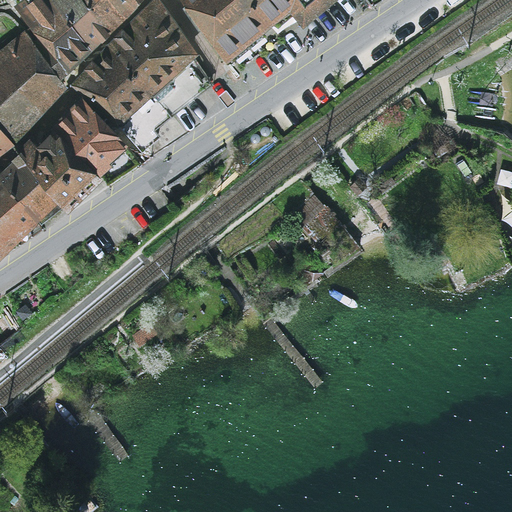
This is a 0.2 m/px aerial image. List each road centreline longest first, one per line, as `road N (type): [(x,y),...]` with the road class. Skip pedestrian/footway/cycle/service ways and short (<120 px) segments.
road 1 (tertiary): [(0,280),(420,0)]
road 2 (residential): [(0,161),(148,0)]
